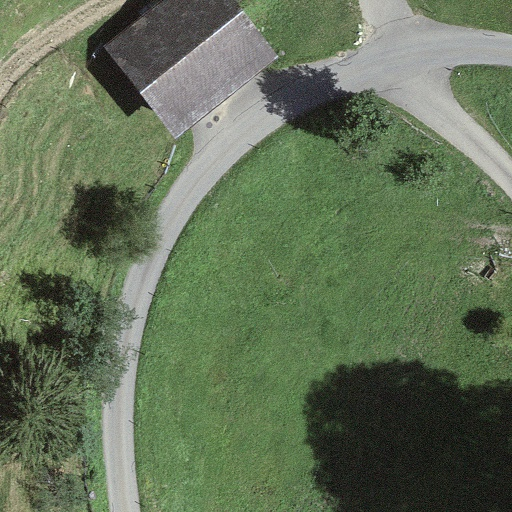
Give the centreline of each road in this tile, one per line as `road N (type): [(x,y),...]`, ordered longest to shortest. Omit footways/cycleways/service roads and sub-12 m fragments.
road 1 (unclassified): [(511,50),(398,53),(326,76),(269,107),(218,157),(170,234),(132,327),(122,449),(130,511)]
road 2 (track): [(380,0),(398,53),(511,170)]
road 3 (track): [(0,88),(114,0)]
